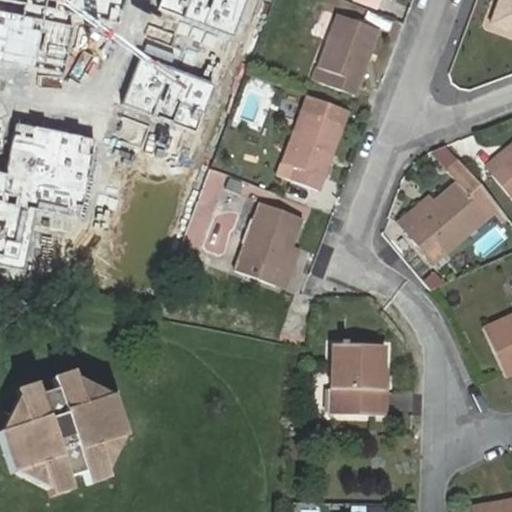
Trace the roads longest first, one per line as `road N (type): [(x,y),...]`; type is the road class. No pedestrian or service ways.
road 1 (residential): [(402,114),(355,258),(406,296),(440,347),(436,428)]
road 2 (residential): [(445,0),(402,114)]
